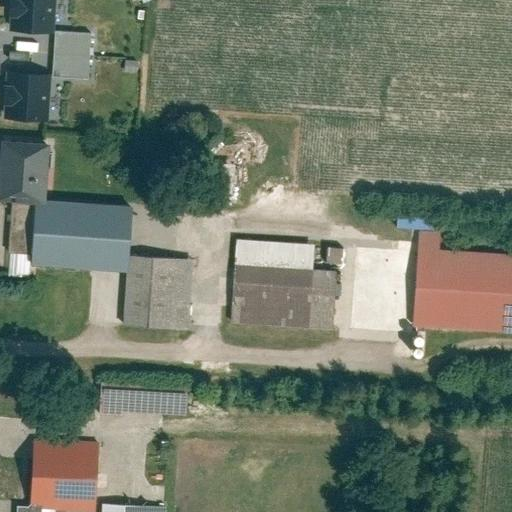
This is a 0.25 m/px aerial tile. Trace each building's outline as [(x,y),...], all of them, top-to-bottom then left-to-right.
[(19,0),(17,26),(62,30),(64,0),(19,0)] [(60,50),(100,53),(101,33),(62,30),(60,50)] [(60,50),(58,73),(98,77),(100,53),(60,50)] [(14,70),(10,116),(55,120),(58,73),(14,70)] [(43,202),(57,203),(58,193),(62,144),(13,140),(8,199),(20,200),(43,202)] [(57,203),(43,202),(39,253),(39,262),(98,267),(104,196),(58,193),(57,203)] [(39,253),(43,202),(20,200),(15,251),(39,253)] [(436,228),(436,217),(400,217),(400,228),(436,228)] [(242,236),(240,262),(323,268),(325,243),(242,236)] [(418,320),(511,327),(511,252),(424,245),(418,320)] [(331,247),(330,263),(345,264),(346,248),(331,247)] [(134,255),(132,323),(200,325),(202,257),(134,255)] [(240,262),(235,320),(340,329),(345,270),(323,268),(240,262)] [(100,413),(196,415),(197,386),(101,383),(100,413)] [(36,439),(33,503),(45,503),(44,511),(73,511),(165,511),(166,508),(98,505),(101,441),(36,439)] [(44,511),(45,503),(33,503),(19,504),(18,511),(44,511)]
